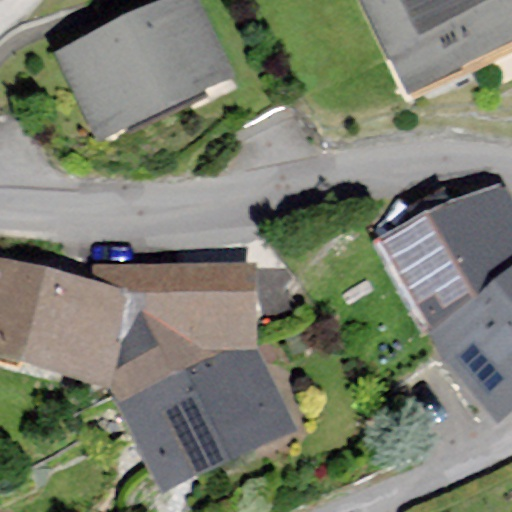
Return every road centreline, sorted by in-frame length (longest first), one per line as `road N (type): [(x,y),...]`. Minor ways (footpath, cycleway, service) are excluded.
road 1 (unclassified): [(511,168),(381,168),(208,205),(0,205)]
road 2 (residential): [(511,446),(347,511)]
